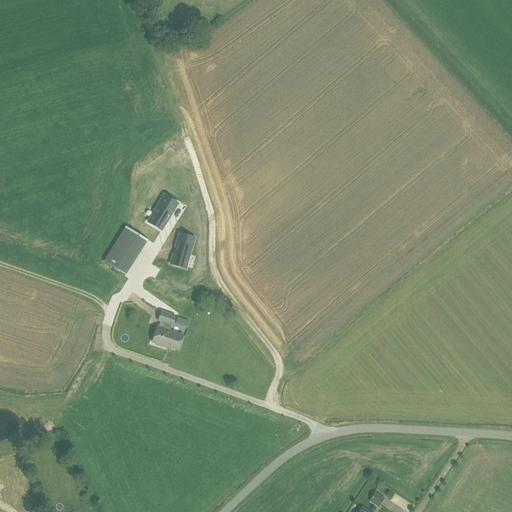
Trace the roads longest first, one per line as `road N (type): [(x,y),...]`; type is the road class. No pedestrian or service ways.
road 1 (unknown): [(266,405),(276,354),(212,270),(202,186),(172,93)]
road 2 (unclassified): [(224,511),(293,450),(331,432),(511,437)]
